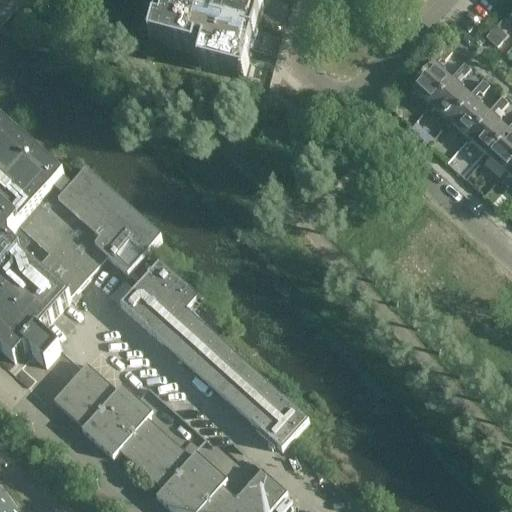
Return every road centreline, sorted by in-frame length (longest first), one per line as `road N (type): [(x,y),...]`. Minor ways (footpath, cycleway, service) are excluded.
road 1 (residential): [(511,257),(347,108)]
road 2 (unclassified): [(150,511),(0,378)]
road 3 (residential): [(347,108),(446,0)]
road 4 (residential): [(347,108),(299,66),(317,0)]
